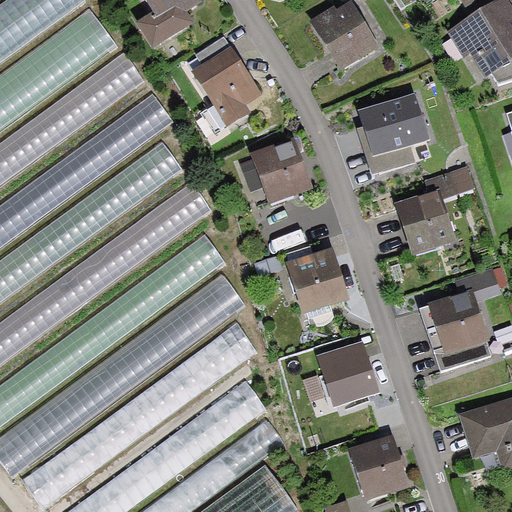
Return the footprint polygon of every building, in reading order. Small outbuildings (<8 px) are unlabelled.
[(196,0),(139,0),(148,14),(132,24),(147,47),(185,23),(179,13),(197,1),(196,0)] [(464,61),(470,57),(485,82),(511,64),(511,9),(506,0),(501,0),(447,34),(464,61)] [(336,8),(309,24),(340,74),(380,49),(351,2),(337,10),(336,8)] [(255,93),(225,48),(188,72),(223,126),(243,113),(237,104),(255,93)] [(417,96),(359,114),(374,161),(432,142),(417,96)] [(511,113),(501,118),(511,151),(511,113)] [(292,139),(249,154),(266,201),(309,185),(292,139)] [(430,191),(394,204),(412,253),(458,237),(445,198),(475,188),(467,165),(426,179),(430,191)] [(328,249),(284,262),(299,310),(342,297),(328,249)] [(458,297),(424,307),(438,355),(485,342),(473,301),(495,295),(488,271),(454,281),(458,297)] [(359,346),(315,358),(328,405),(372,393),(359,346)] [(511,397),(459,415),(473,460),(498,452),(503,470),(511,467),(511,397)] [(387,439),(344,453),(360,499),(403,484),(387,439)]
